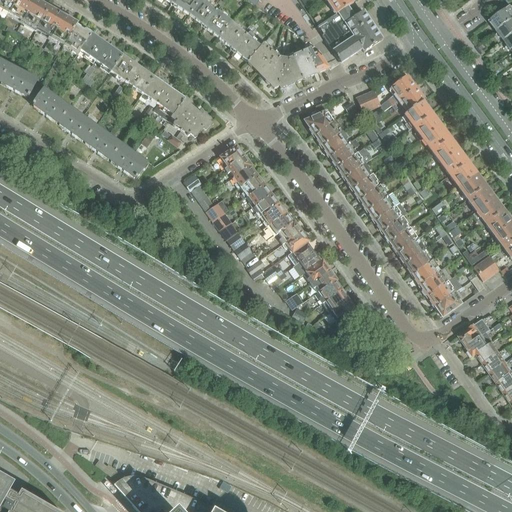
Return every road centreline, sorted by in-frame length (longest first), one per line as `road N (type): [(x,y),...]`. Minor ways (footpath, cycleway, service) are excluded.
road 1 (motorway): [(511,487),(243,342),(0,196)]
road 2 (motorway): [(0,225),(281,393),(503,511)]
road 3 (residential): [(413,339),(256,121)]
road 4 (residential): [(256,121),(180,54),(94,0)]
road 5 (residential): [(170,176),(124,197),(0,120)]
road 6 (residential): [(256,121),(425,45)]
road 7 (secondary): [(425,45),(511,163)]
road 8 (secondary): [(92,511),(55,470),(0,428)]
road 9 (residential): [(434,338),(493,423),(511,432)]
